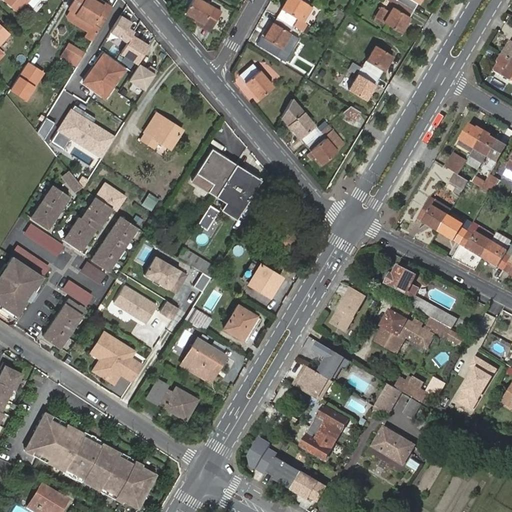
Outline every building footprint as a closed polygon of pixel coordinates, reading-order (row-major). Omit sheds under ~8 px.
[(4,0),(17,12),(28,0),(4,0)] [(76,0),(71,9),(78,13),(77,15),(93,24),(94,23),(101,28),(113,7),(101,1),(99,4),(93,0),(76,0)] [(199,0),(191,0),(185,13),(210,28),(219,12),(199,0)] [(298,0),(288,0),(278,17),(295,27),(307,6),(298,0)] [(395,0),(398,1),(414,11),(421,0),(395,0)] [(414,11),(398,1),(391,12),(383,7),(376,18),(401,33),(414,11)] [(295,27),(304,33),(308,26),(305,24),(314,10),(307,6),(295,27)] [(78,13),(71,9),(67,15),(68,19),(88,32),(85,37),(93,41),(101,28),(94,23),(93,24),(77,15),(78,13)] [(131,22),(120,16),(110,32),(127,42),(132,35),(134,31),(128,28),(131,22)] [(295,27),(278,17),(264,40),(281,50),(295,27)] [(0,43),(9,33),(0,24),(0,43)] [(149,45),(132,35),(127,42),(120,53),(138,64),(149,45)] [(507,50),(503,56),(511,61),(511,45),(509,50),(507,50)] [(362,68),(379,78),(392,56),(375,46),(362,68)] [(60,57),(77,68),(82,59),(65,48),(60,57)] [(125,67),(104,53),(84,82),(104,97),(125,67)] [(511,78),(511,61),(503,56),(498,64),(500,65),(495,73),(510,81),(511,78)] [(362,68),(353,62),(348,70),(358,75),(349,91),(365,101),(379,78),(362,68)] [(146,69),(139,65),(130,80),(145,89),(157,70),(149,65),(146,69)] [(254,65),(239,77),(258,100),(273,89),(254,65)] [(283,118),(306,146),(321,133),(294,100),(283,118)] [(363,112),(353,106),(345,112),(357,120),(363,112)] [(68,139),(102,159),(116,136),(70,109),(51,140),(64,147),(68,139)] [(157,113),(145,132),(146,132),(142,139),(155,148),(159,141),(170,149),(181,132),(171,125),(172,123),(157,113)] [(54,123),(46,118),(39,131),(44,138),(54,123)] [(171,125),(181,132),(183,129),(172,123),(171,125)] [(474,149),(485,132),(477,128),(476,130),(469,125),(460,140),(474,149)] [(492,137),(485,132),(474,149),(470,156),(483,164),(487,157),(489,158),(498,143),(491,138),(492,137)] [(321,133),(306,146),(311,152),(314,156),(322,165),(337,153),(336,152),(345,145),(338,136),(329,143),(321,133)] [(216,196),(236,165),(211,150),(192,180),(216,196)] [(451,160),(446,168),(456,174),(459,175),(464,167),(451,160)] [(260,180),(236,165),(216,196),(226,202),(241,211),(260,180)] [(490,177),(493,172),(484,167),(473,184),(483,190),(490,177)] [(511,185),(511,171),(508,169),(501,179),(511,185)] [(63,176),(76,193),(83,187),(69,171),(63,176)] [(463,191),(469,182),(459,175),(456,174),(450,183),(463,191)] [(483,190),(489,194),(498,181),(490,177),(483,190)] [(126,197),(105,183),(82,219),(79,218),(65,239),(82,250),(96,229),(98,231),(113,208),(117,211),(126,197)] [(460,197),(463,191),(450,183),(447,189),(460,197)] [(49,229),(70,196),(53,185),(31,218),(49,229)] [(142,206),(153,211),(158,197),(147,192),(142,206)] [(448,217),(452,210),(430,198),(425,208),(430,211),(432,208),(448,217)] [(237,219),(241,211),(226,202),(222,209),(237,219)] [(210,205),(198,224),(205,229),(203,231),(211,235),(219,222),(214,219),(219,211),(210,205)] [(418,220),(439,232),(448,217),(432,208),(430,211),(425,208),(418,220)] [(110,271),(138,227),(121,216),(92,260),(110,271)] [(448,217),(439,232),(461,245),(470,230),(448,217)] [(288,219),(273,244),(291,255),(301,238),(298,236),(303,228),(288,219)] [(25,233),(58,255),(65,245),(32,222),(25,233)] [(470,230),(461,245),(482,258),(491,243),(495,236),(474,223),(470,230)] [(255,231),(244,224),(238,235),(249,241),(255,231)] [(511,242),(497,233),(495,236),(491,243),(506,252),(510,244),(511,242)] [(12,253),(44,275),(51,265),(19,243),(12,253)] [(491,243),(482,258),(504,271),(511,257),(511,245),(510,244),(506,252),(491,243)] [(183,247),(178,257),(203,272),(194,287),(202,291),(217,267),(183,247)] [(188,275),(156,255),(144,274),(169,289),(175,280),(182,284),(188,275)] [(0,307),(15,317),(42,276),(11,256),(0,273),(0,307)] [(77,268),(97,282),(104,273),(83,259),(77,268)] [(280,276),(260,264),(249,283),(271,297),(276,288),(274,287),(280,276)] [(398,268),(393,276),(391,275),(389,274),(387,274),(385,276),(384,279),(384,282),(386,284),(413,297),(418,289),(411,286),(416,276),(398,268)] [(62,289),(83,303),(90,293),(69,279),(62,289)] [(175,280),(169,289),(176,293),(182,284),(175,280)] [(124,285),(113,302),(142,320),(149,318),(156,306),(124,285)] [(353,289),(339,311),(354,319),(367,297),(353,289)] [(80,306),(69,299),(44,336),(61,347),(86,309),(80,305),(80,306)] [(416,299),(411,308),(445,326),(450,317),(450,316),(416,299)] [(180,308),(168,301),(161,312),(172,320),(180,308)] [(238,305),(225,327),(243,339),(253,323),(258,325),(261,319),(238,305)] [(192,307),(185,319),(204,331),(211,318),(192,307)] [(426,330),(408,320),(406,319),(409,314),(395,307),(392,313),(390,311),(381,327),(383,328),(379,333),(401,345),(405,337),(421,347),(431,329),(428,327),(426,330)] [(339,311),(332,324),(346,333),(354,319),(339,311)] [(451,329),(456,321),(450,317),(445,326),(451,329)] [(432,323),(430,327),(438,332),(437,333),(446,338),(445,339),(453,343),(457,336),(432,323)] [(105,332),(92,352),(107,362),(104,366),(105,371),(112,375),(110,377),(116,381),(121,373),(134,381),(144,365),(131,357),(135,351),(105,332)] [(401,345),(379,333),(375,342),(396,353),(401,345)] [(198,349),(188,367),(208,379),(218,362),(221,364),(226,355),(198,339),(193,346),(198,349)] [(319,374),(331,382),(340,367),(343,369),(347,371),(352,363),(319,343),(315,351),(328,359),(319,374)] [(182,364),(188,367),(198,349),(193,346),(182,364)] [(461,392),(455,402),(470,410),(493,370),(473,358),(468,366),(474,370),(461,391),(461,392)] [(218,362),(208,379),(211,381),(221,364),(218,362)] [(22,373),(5,365),(0,374),(0,420),(4,412),(1,411),(12,388),(15,389),(22,373)] [(306,367),(294,387),(320,402),(332,382),(331,382),(319,374),(306,367)] [(343,369),(340,367),(331,382),(332,382),(334,383),(343,369)] [(395,388),(402,392),(421,403),(426,395),(436,401),(446,385),(435,378),(426,392),(421,390),(424,384),(414,378),(410,384),(401,379),(395,388)] [(159,380),(149,397),(158,403),(159,401),(165,404),(164,407),(186,419),(198,399),(176,387),(173,391),(167,387),(168,385),(159,380)] [(511,381),(500,403),(511,409),(511,381)] [(389,384),(375,407),(383,412),(384,409),(390,412),(402,392),(395,388),(389,384)] [(314,440),(309,436),(308,436),(301,447),(325,461),(349,421),(325,407),(318,418),(319,419),(325,422),(314,440)] [(43,411),(23,448),(122,502),(123,500),(137,508),(156,474),(141,466),(142,464),(43,411)] [(319,419),(309,436),(314,440),(325,422),(319,419)] [(385,429),(373,447),(404,465),(415,447),(385,429)] [(267,474),(276,459),(278,456),(269,450),(271,446),(260,439),(249,457),(251,467),(265,476),(267,474)] [(411,458),(408,466),(418,470),(422,463),(411,458)] [(301,474),(276,459),(267,474),(275,479),(274,481),(291,491),(301,474)] [(318,504),(326,490),(301,474),(291,491),(307,501),(308,501),(309,499),(318,504)] [(41,484),(31,503),(45,511),(44,511),(55,511),(57,508),(60,510),(66,499),(41,484)] [(110,499),(106,507),(114,511),(124,511),(127,508),(110,499)] [(44,511),(45,511),(31,503),(27,509),(31,511),(44,511)]
